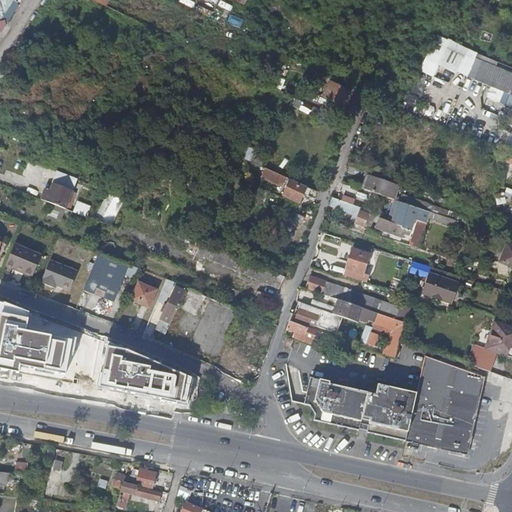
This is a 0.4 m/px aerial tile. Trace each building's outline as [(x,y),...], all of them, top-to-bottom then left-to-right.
[(0,0),(0,22),(6,26),(23,0),(0,0)] [(398,4),(392,0),(384,0),(382,5),(394,12),(396,9),(398,4)] [(283,68),(289,57),(282,53),(276,65),(283,68)] [(467,74),(471,66),(452,57),(448,66),(467,74)] [(511,74),(483,62),(475,80),(489,86),(494,88),(511,95),(511,74)] [(321,108),(326,97),(324,96),(308,87),(283,75),(281,80),(308,94),(305,100),(321,108)] [(342,106),(350,91),(331,81),(324,96),(326,97),(329,99),(336,103),(342,106)] [(511,107),(511,95),(494,88),(489,86),(485,96),(511,107)] [(324,110),(329,99),(326,97),(321,108),(324,110)] [(399,111),(377,101),(373,110),(379,112),(396,117),(399,111)] [(492,114),(495,107),(481,101),(479,108),(492,114)] [(511,125),(511,124),(511,109),(505,107),(500,120),(511,125)] [(101,141),(82,133),(78,141),(86,145),(92,147),(97,149),(101,141)] [(226,149),(217,145),(215,150),(224,153),(226,149)] [(243,158),(250,161),(254,149),(247,146),(243,158)] [(140,173),(145,161),(134,156),(129,168),(140,173)] [(214,188),(201,182),(160,165),(155,178),(179,188),(233,212),(239,199),(214,188)] [(361,177),(363,170),(349,165),(347,172),(361,177)] [(260,180),(279,192),(287,179),(268,168),(260,180)] [(365,190),(369,176),(366,174),(361,189),(365,190)] [(391,194),(394,185),(369,176),(365,190),(383,196),(385,191),(391,194)] [(318,192),(310,189),(290,179),(283,195),(300,203),(304,194),(316,199),(318,192)] [(66,209),(73,190),(54,182),(46,201),(66,209)] [(420,191),(405,186),(403,191),(429,201),(430,199),(431,195),(420,191)] [(110,193),(100,217),(89,212),(87,217),(113,227),(124,199),(110,193)] [(411,206),(413,199),(402,194),(399,202),(410,206),(411,206)] [(445,200),(440,199),(431,195),(430,199),(436,201),(444,203),(445,200)] [(370,230),(376,213),(356,206),(348,203),(347,203),(340,200),(337,199),(332,197),(329,207),(344,213),(351,215),(358,216),(355,225),(370,230)] [(414,217),(406,214),(410,206),(399,202),(395,200),(392,208),(397,209),(392,223),(379,218),(375,228),(394,234),(399,236),(402,237),(406,228),(415,231),(417,225),(412,223),(414,217)] [(457,229),(460,223),(443,217),(431,213),(429,219),(457,229)] [(357,232),(355,238),(369,244),(372,238),(357,232)] [(420,250),(425,234),(424,233),(421,232),(419,238),(415,248),(420,250)] [(31,276),(40,254),(14,244),(9,255),(5,264),(23,270),(22,273),(31,276)] [(258,264),(220,248),(214,245),(209,258),(228,266),(256,279),(279,289),(285,276),(258,264)] [(511,268),(511,247),(505,245),(499,264),(511,268)] [(87,259),(90,253),(76,247),(73,254),(87,259)] [(363,274),(369,255),(351,249),(344,268),(363,274)] [(60,287),(67,271),(84,277),(87,270),(69,263),(71,258),(64,255),(62,262),(55,259),(52,266),(50,265),(44,281),(60,287)] [(422,295),(454,305),(463,277),(413,262),(409,274),(427,279),(422,295)] [(23,270),(5,264),(4,265),(22,273),(23,270)] [(114,301),(125,275),(104,266),(93,292),(114,301)] [(400,307),(366,295),(311,275),(306,288),(340,300),(353,304),(376,312),(392,318),(396,319),(398,313),(400,307)] [(149,308),(157,290),(138,282),(131,300),(149,308)] [(166,333),(178,308),(186,292),(176,287),(160,319),(156,328),(166,333)] [(324,309),(326,304),(312,299),(311,304),(313,305),(324,309)] [(374,320),(376,312),(353,304),(340,300),(338,308),(341,309),(343,303),(353,307),(352,309),(368,314),(367,318),(374,320)] [(327,333),(334,313),(331,312),(324,309),(313,305),(311,304),(301,301),(295,318),(314,325),(313,328),(320,331),(327,333)] [(406,322),(410,311),(405,309),(407,304),(402,302),(400,307),(398,313),(396,319),(406,322)] [(367,318),(368,314),(352,309),(353,307),(343,303),(341,309),(340,312),(357,319),(365,322),(367,318)] [(331,312),(333,306),(326,304),(324,309),(331,312)] [(225,307),(221,322),(229,324),(233,309),(225,307)] [(340,312),(341,309),(338,308),(336,313),(356,321),(357,319),(340,312)] [(511,320),(511,312),(503,309),(501,317),(511,320)] [(248,326),(251,319),(262,324),(264,319),(245,311),(240,323),(245,325),(248,326)] [(323,334),(309,328),(289,321),(286,329),(293,331),(291,336),(302,340),(304,335),(320,341),(323,334)] [(511,328),(494,323),(485,349),(474,345),(468,364),(487,371),(489,372),(496,353),(510,357),(511,356),(511,328)] [(262,343),(266,333),(248,326),(245,325),(242,335),(249,337),(252,339),(262,343)] [(238,347),(241,343),(231,338),(223,358),(232,362),(237,351),(238,347)] [(470,438),(477,409),(486,377),(459,368),(425,355),(421,371),(416,391),(411,415),(405,440),(434,447),(466,454),(470,438)] [(411,415),(416,391),(377,382),(375,388),(375,392),(366,390),(357,388),(329,381),(329,378),(310,374),(304,401),(310,403),(314,411),(314,413),(313,418),(356,428),(358,429),(359,422),(367,424),(366,431),(399,438),(405,440),(411,415)] [(366,431),(367,424),(359,422),(358,429),(366,431)] [(55,460),(53,470),(61,471),(63,462),(55,460)] [(128,482),(132,468),(127,467),(123,481),(128,482)] [(152,488),(155,474),(139,469),(136,484),(152,488)] [(106,489),(108,481),(100,479),(98,487),(106,489)] [(161,493),(136,487),(136,486),(122,482),(119,491),(159,501),(161,493)] [(217,497),(182,482),(178,491),(202,501),(213,506),(210,511),(236,511),(237,511),(215,502),(217,497)] [(240,511),(244,511),(246,507),(218,495),(217,497),(215,502),(237,511),(240,511)] [(210,511),(185,502),(181,511),(210,511)]
